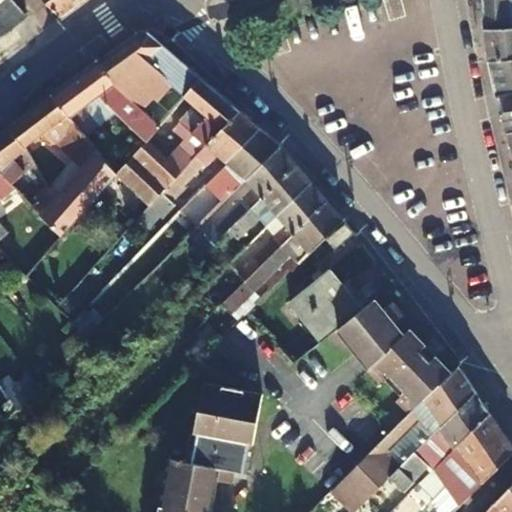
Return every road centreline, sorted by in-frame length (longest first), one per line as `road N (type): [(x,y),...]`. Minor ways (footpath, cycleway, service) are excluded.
road 1 (residential): [(171,0),(311,129),(511,374)]
road 2 (residential): [(511,299),(466,128),(443,0)]
